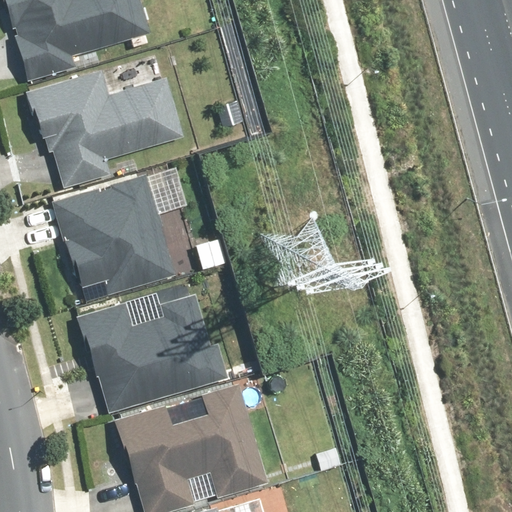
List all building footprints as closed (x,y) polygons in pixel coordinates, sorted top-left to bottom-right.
[(0,0),(0,12),(23,84),(74,68),(69,56),(150,31),(139,0),(0,0)] [(100,67),(22,95),(43,155),(49,153),(62,189),(106,174),(102,164),(181,136),(160,76),(110,94),(100,67)] [(147,166),(46,194),(69,277),(112,265),(116,283),(175,266),(147,166)] [(125,301),(66,318),(84,382),(95,378),(105,413),(229,377),(219,343),(207,346),(191,290),(156,300),(161,316),(131,325),(125,301)] [(160,405),(110,421),(138,511),(162,511),(187,504),(181,483),(205,476),(212,499),(264,483),(234,384),(200,394),(205,411),(166,422),(160,405)]
